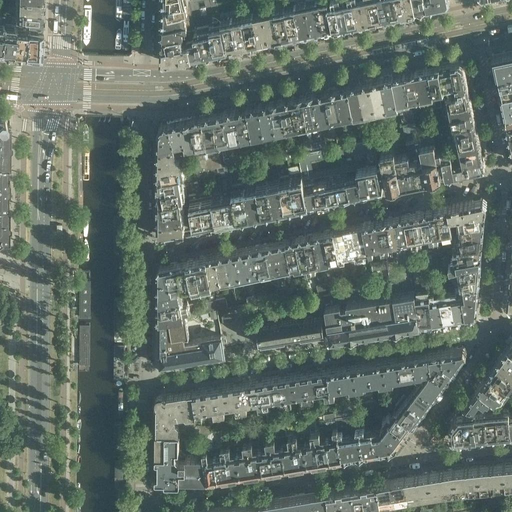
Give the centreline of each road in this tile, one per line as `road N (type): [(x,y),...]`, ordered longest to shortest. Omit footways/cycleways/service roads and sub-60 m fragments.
road 1 (residential): [(503,175),(148,248)]
road 2 (residential): [(145,384),(495,327)]
road 3 (tertiary): [(469,19),(223,71),(146,76)]
road 4 (tertiary): [(151,100),(473,36)]
road 5 (residential): [(398,463),(144,505)]
road 6 (secondary): [(37,490),(40,275)]
road 7 (secondary): [(40,275),(39,146),(51,97)]
road 8 (residential): [(495,327),(398,463)]
road 9 (residential): [(503,175),(495,327)]
road 10 (residential): [(151,100),(148,248)]
road 11 (residential): [(473,36),(503,175)]
road 12 (residential): [(148,248),(145,384)]
road 13 (residential): [(144,505),(145,384)]
